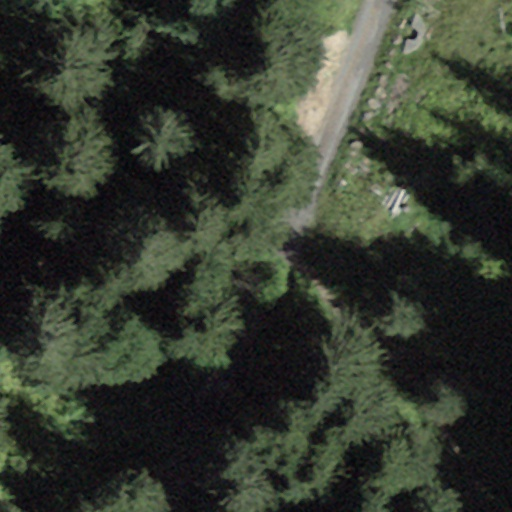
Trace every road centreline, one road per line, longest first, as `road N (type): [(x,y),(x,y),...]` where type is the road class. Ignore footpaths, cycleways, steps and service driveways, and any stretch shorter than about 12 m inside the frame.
road 1 (track): [(377,0),(168,511)]
road 2 (track): [(310,511),(221,372)]
